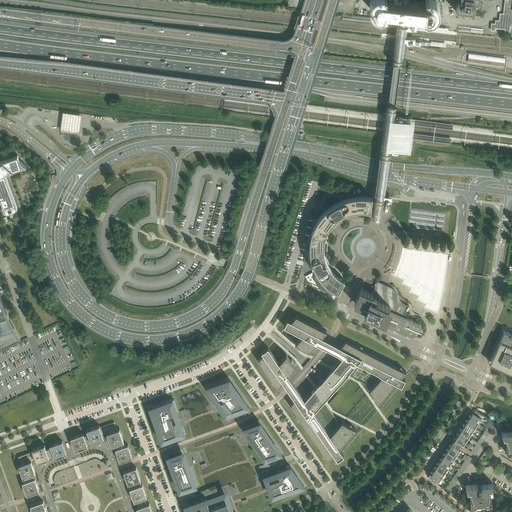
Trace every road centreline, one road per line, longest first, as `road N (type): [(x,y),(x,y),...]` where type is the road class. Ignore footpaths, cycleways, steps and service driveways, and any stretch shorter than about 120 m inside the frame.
road 1 (primary): [(66,170),(44,231),(48,266),(64,299),(109,334),(176,339),(214,321),(243,289),(302,96)]
road 2 (motorway): [(511,88),(0,27)]
road 3 (motorway): [(0,44),(511,104)]
road 4 (primary): [(288,95),(232,271),(213,299),(176,321),(119,319),(79,290),(61,236),(82,179)]
road 5 (primary): [(491,177),(155,127),(109,137),(71,165)]
road 6 (primary): [(82,179),(130,147),(176,142),(305,154),(473,188)]
road 7 (motorway): [(302,48),(0,11)]
road 8 (motorway): [(0,61),(288,95)]
road 9 (unclassified): [(61,421),(0,241)]
road 10 (tertiary): [(473,188),(460,288),(440,355)]
road 11 (unclassified): [(331,493),(233,354)]
road 12 (tertiary): [(437,362),(386,443),(331,493)]
road 13 (unclassified): [(169,511),(127,398)]
